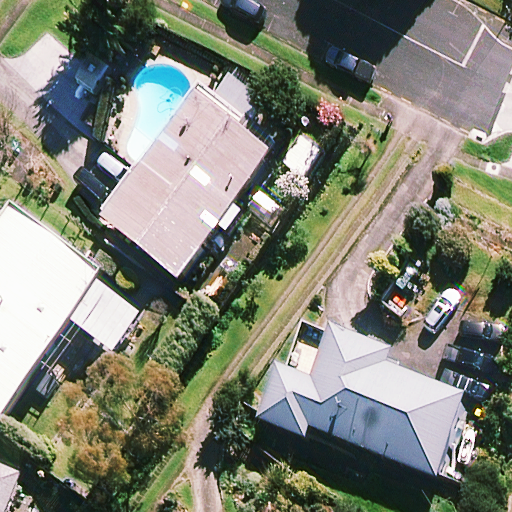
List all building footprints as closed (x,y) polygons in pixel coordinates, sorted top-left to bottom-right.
[(271,104),(226,71),(109,227),(183,283),(283,150),(253,128),(271,104)] [(338,145),(317,127),(283,167),(305,185),(338,145)] [(104,280),(22,221),(0,252),(0,419),(3,422),(41,368),(53,377),(84,333),(114,355),(142,317),(99,287),(104,280)] [(399,363),(339,339),(337,344),(303,331),(265,426),(310,444),(314,433),(440,483),(470,407),(394,376),(399,363)] [(0,511),(8,511),(23,470),(0,462),(0,511)]
